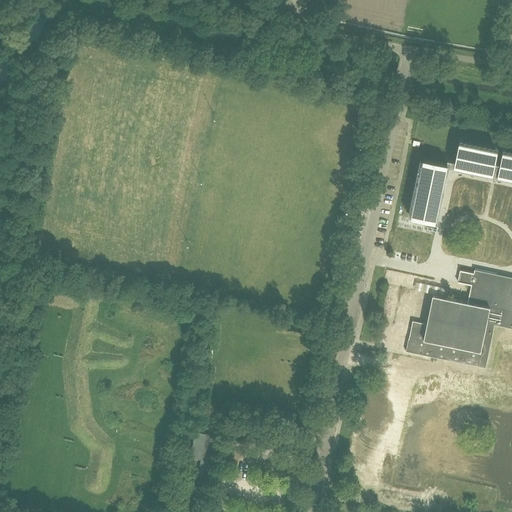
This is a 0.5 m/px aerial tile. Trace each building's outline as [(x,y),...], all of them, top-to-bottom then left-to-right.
[(79,78),(75,97),(86,100),(90,80),(79,78)] [(90,80),(86,100),(97,102),(101,82),(90,80)] [(101,82),(97,102),(108,104),(112,84),(101,82)] [(112,84),(108,104),(118,106),(122,86),(112,84)] [(122,86),(118,106),(129,108),(133,89),(122,86)] [(141,90),(137,110),(149,112),(153,92),(141,90)] [(153,92),(149,112),(159,114),(163,95),(153,92)] [(163,95),(159,114),(170,116),(174,97),(163,95)] [(174,97),(170,116),(180,118),(184,99),(174,97)] [(184,99),(180,118),(191,121),(195,101),(184,99)] [(229,108),(225,127),(236,130),(240,110),(229,108)] [(240,110),(236,130),(246,132),(250,112),(240,110)] [(250,112),(246,132),(257,134),(261,114),(250,112)] [(261,114),(257,134),(267,136),(271,116),(261,114)] [(271,116),(267,136),(279,138),(283,119),(271,116)] [(71,120),(69,130),(87,134),(89,124),(71,120)] [(291,120),(287,140),(298,142),(302,122),(291,120)] [(302,122),(298,142),(308,144),(312,125),(302,122)] [(312,125),(308,144),(319,146),(323,127),(312,125)] [(323,127),(319,146),(330,148),(333,129),(323,127)] [(333,129),(330,148),(341,151),(345,131),(333,129)] [(69,130),(67,140),(85,144),(87,134),(69,130)] [(67,140),(65,150),(83,154),(85,144),(67,140)] [(171,140),(169,150),(186,154),(189,144),(171,140)] [(454,165),(492,173),(495,161),(497,149),(459,141),(454,165)] [(65,150),(63,160),(81,164),(83,154),(65,150)] [(169,150),(167,160),(184,164),(186,154),(169,150)] [(218,150),(216,160),(234,164),(236,153),(218,150)] [(500,162),(497,174),(511,177),(511,152),(502,150),(500,162)] [(423,158),(411,216),(422,219),(425,219),(435,221),(447,163),(423,158)] [(63,160),(61,170),(79,174),(81,164),(63,160)] [(167,160),(165,170),(182,174),(184,164),(167,160)] [(216,160),(214,170),(232,174),(234,164),(216,160)] [(61,170),(59,181),(76,185),(79,174),(61,170)] [(165,170),(163,180),(180,184),(182,174),(165,170)] [(214,170),(212,180),(230,184),(232,174),(214,170)] [(318,170),(316,180),(334,184),(336,173),(318,170)] [(163,180),(160,191),(178,195),(180,184),(163,180)] [(212,180),(210,190),(228,194),(230,184),(212,180)] [(316,180),(314,190),(332,194),(334,184),(316,180)] [(210,190),(208,201),(226,204),(228,194),(210,190)] [(314,190),(312,200),(330,204),(332,194),(314,190)] [(312,200),(310,210),(328,214),(330,204),(312,200)] [(54,205),(50,223),(61,225),(64,207),(54,205)] [(64,207),(61,225),(71,227),(74,209),(64,207)] [(74,209),(71,227),(81,229),(84,211),(74,209)] [(137,209),(134,221),(141,222),(137,240),(149,243),(154,217),(153,221),(142,219),(144,210),(137,209)] [(310,210),(308,220),(326,224),(328,214),(310,210)] [(84,211),(81,229),(91,231),(94,213),(84,211)] [(94,213),(91,231),(101,233),(105,215),(94,213)] [(154,217),(149,243),(162,245),(165,227),(171,229),(174,216),(167,215),(166,219),(154,217)] [(308,220),(306,231),(324,234),(326,224),(308,220)] [(204,223),(201,235),(208,237),(204,254),(216,256),(221,236),(209,233),(211,224),(204,223)] [(221,236),(216,256),(229,259),(232,242),(239,243),(241,230),(234,229),(232,238),(221,236)] [(269,244),(264,266),(275,268),(279,246),(269,244)] [(279,246),(275,268),(285,270),(289,248),(279,246)] [(289,248),(285,270),(295,272),(299,250),(289,248)] [(299,250),(295,272),(305,274),(309,252),(299,250)] [(309,252),(305,274),(316,276),(320,254),(309,252)] [(406,350),(406,351),(486,368),(495,325),(511,328),(511,276),(475,269),(474,272),(461,270),(458,282),(466,283),(472,285),(471,290),(468,302),(460,300),(447,297),(433,294),(427,323),(413,320),(409,338),(406,350)] [(54,298),(51,316),(61,318),(65,300),(54,298)] [(65,300),(61,318),(71,320),(75,302),(65,300)] [(75,302),(71,320),(81,322),(85,304),(75,302)] [(85,304),(81,322),(91,324),(95,306),(85,304)] [(95,306),(91,324),(101,326),(105,308),(95,306)] [(105,308),(101,326),(112,328),(116,310),(105,308)] [(123,312),(120,330),(130,332),(134,314),(123,312)] [(134,314),(130,332),(140,334),(144,316),(134,314)] [(144,316),(140,334),(150,336),(154,318),(144,316)] [(154,318),(150,336),(160,338),(164,320),(154,318)] [(164,320),(160,338),(170,340),(174,322),(164,320)] [(174,322),(170,340),(181,342),(184,324),(174,322)] [(269,327),(266,338),(282,341),(284,331),(279,330),(274,329),(269,327)] [(284,331),(282,341),(298,345),(300,334),(295,333),(290,332),(284,331)] [(266,338),(264,348),(280,352),(282,341),(266,338)] [(282,341),(280,352),(296,355),(298,345),(282,341)] [(264,348),(262,359),(278,362),(280,352),(264,348)] [(280,352),(278,362),(294,365),(296,355),(280,352)] [(42,359),(39,377),(49,379),(53,362),(42,359)] [(262,359),(260,369),(276,372),(278,362),(262,359)] [(53,362),(49,379),(59,381),(63,364),(53,362)] [(278,362),(276,372),(292,375),(294,365),(278,362)] [(63,364),(59,381),(69,383),(73,366),(63,364)] [(73,366),(69,383),(79,385),(83,368),(73,366)] [(83,368),(79,385),(89,387),(93,370),(83,368)] [(260,369),(258,379),(274,382),(276,372),(260,369)] [(93,370),(89,387),(99,389),(103,372),(93,370)] [(103,372),(99,389),(110,392),(113,374),(103,372)] [(276,372),(274,382),(290,385),(292,375),(276,372)] [(121,375),(117,393),(128,395),(132,377),(121,375)] [(132,377),(128,395),(138,397),(142,379),(132,377)] [(142,379),(138,397),(148,399),(152,381),(142,379)] [(258,379),(256,390),(261,391),(267,392),(272,393),(274,382),(258,379)] [(152,381),(148,399),(158,401),(162,383),(152,381)] [(274,382),(272,393),(277,394),(282,395),(288,396),(290,385),(274,382)] [(162,383),(158,401),(169,403),(172,386),(162,383)] [(26,411),(22,429),(33,431),(36,414),(26,411)] [(36,414),(33,431),(43,433),(46,416),(36,414)] [(46,416),(43,433),(53,435),(56,418),(46,416)] [(56,418),(53,435),(63,437),(66,420),(56,418)] [(66,420),(63,437),(73,439),(76,422),(66,420)] [(76,422),(73,439),(83,442),(87,424),(76,422)] [(95,425),(91,443),(101,445),(105,427),(95,425)] [(105,427),(101,445),(111,447),(115,429),(105,427)] [(115,429),(111,447),(121,449),(125,431),(115,429)] [(125,431),(121,449),(131,451),(135,433),(125,431)] [(135,433),(131,451),(141,453),(145,435),(135,433)] [(145,435),(141,453),(152,455),(156,438),(145,435)] [(13,473),(10,491),(20,493),(24,475),(13,473)] [(24,475),(20,493),(30,495),(34,477),(24,475)] [(34,477),(30,495),(40,497),(44,479),(34,477)] [(44,479),(40,497),(50,499),(54,481),(44,479)] [(54,481),(50,499),(61,501),(64,483),(54,481)] [(72,485),(69,503),(79,505),(83,487),(72,485)] [(83,487),(79,505),(89,507),(93,489),(83,487)] [(93,489),(89,507),(99,509),(103,491),(93,489)] [(103,491),(99,509),(109,511),(113,493),(103,491)] [(113,493),(109,511),(115,511),(119,511),(123,495),(113,493)] [(123,495),(119,511),(129,511),(133,497),(123,495)] [(133,497),(129,511),(140,511),(143,499),(133,497)]
